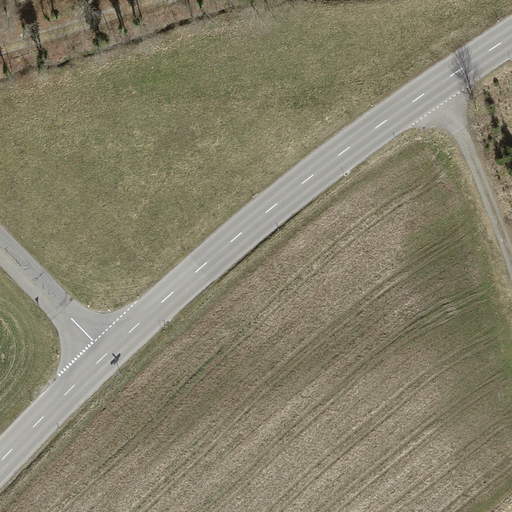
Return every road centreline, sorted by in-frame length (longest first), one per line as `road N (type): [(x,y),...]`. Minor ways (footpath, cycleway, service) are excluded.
road 1 (tertiary): [(106,357),(245,233),(511,41)]
road 2 (track): [(439,89),(511,256)]
road 3 (track): [(0,70),(162,0)]
road 4 (tertiary): [(0,244),(106,357)]
road 5 (tertiary): [(0,467),(106,357)]
